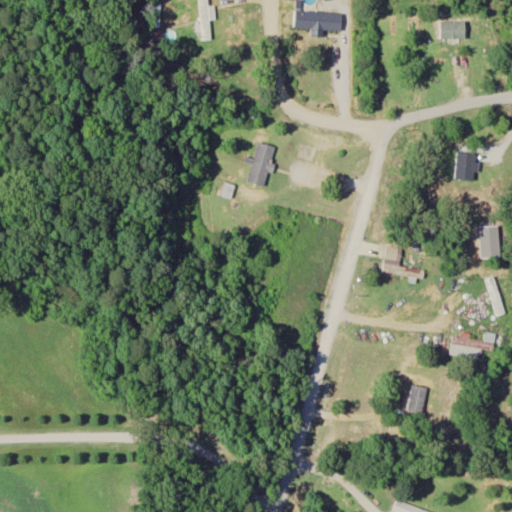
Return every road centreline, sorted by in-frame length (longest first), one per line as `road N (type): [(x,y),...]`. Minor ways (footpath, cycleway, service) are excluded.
road 1 (residential): [(313,383),(382,128)]
road 2 (residential): [(382,128),(291,108),(270,65),(271,0)]
road 3 (residential): [(277,511),(313,383)]
road 4 (residential): [(382,128),(511,97)]
